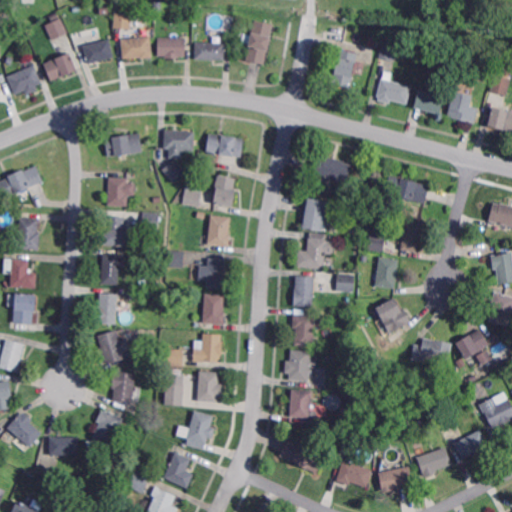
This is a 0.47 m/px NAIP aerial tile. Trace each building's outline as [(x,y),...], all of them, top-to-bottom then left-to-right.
[(132,29),(115,27),(117,11),(134,13),(132,29)] [(53,22),(51,17),(59,14),(61,19),(53,22)] [(265,63),(246,59),(256,18),(275,23),(265,63)] [(54,41),(47,26),(63,19),(70,34),(54,41)] [(154,57),(143,58),(142,55),(125,57),(123,38),(152,35),(154,57)] [(187,55),(180,55),(180,58),(167,58),(167,55),(160,55),(160,36),(188,36),(187,55)] [(396,60),(380,55),(385,37),(401,42),(396,60)] [(88,61),(84,44),(109,38),(113,55),(88,61)] [(226,59),(197,58),(197,41),(226,41),(226,59)] [(351,88),(333,83),(342,48),(360,52),(351,88)] [(52,81),(44,64),(69,52),(77,70),(52,81)] [(28,94),(26,90),(17,94),(9,74),(36,63),(44,82),(38,84),(40,89),(28,94)] [(490,78),(483,76),(485,66),(492,68),(490,78)] [(511,77),(507,94),(492,90),(497,72),(511,77)] [(408,102),(393,98),(391,103),(377,98),(383,76),(413,85),(408,102)] [(441,113),(416,107),(421,88),(445,94),(441,113)] [(475,123),(449,115),(456,89),(474,95),(472,105),(480,107),(475,123)] [(511,130),(505,128),(504,130),(489,126),(495,106),(511,110),(511,130)] [(196,149),(185,149),(184,157),(171,156),(171,147),(165,147),(166,128),(197,130),(196,149)] [(110,156),(109,154),(107,136),(142,131),(145,151),(110,156)] [(244,156),(208,151),(211,132),(246,136),(244,156)] [(349,182),(315,173),(320,153),(354,162),(349,182)] [(174,180),(164,168),(177,158),(187,170),(174,180)] [(45,180),(18,192),(6,197),(0,182),(0,179),(24,168),(25,170),(39,164),(45,180)] [(234,204),(215,201),(220,173),(239,176),(234,204)] [(427,203),(387,192),(392,173),(432,184),(427,203)] [(137,194),(130,194),(129,205),(109,204),(110,175),(129,175),(128,181),(137,181),(137,194)] [(198,203),(183,200),(187,182),(202,185),(198,203)] [(324,230),(304,226),(310,196),(329,200),(324,230)] [(511,224),(490,219),(495,201),(511,205),(511,224)] [(160,228),(144,227),(145,211),(161,212),(160,228)] [(205,219),(197,217),(198,211),(206,213),(205,219)] [(230,245),(209,243),(213,213),(233,216),(230,245)] [(125,244),(105,243),(106,226),(108,227),(108,214),(127,215),(125,244)] [(42,249),(20,248),(22,215),(41,216),(40,231),(43,231),(42,249)] [(420,251),(402,248),(407,218),(424,221),(420,251)] [(385,250),(370,248),(372,227),(388,229),(385,250)] [(335,254),(328,253),(325,268),(298,265),(300,248),(308,249),(309,237),(329,239),(328,241),(336,242),(335,254)] [(185,266),(169,265),(171,248),(186,250),(185,266)] [(511,280),(500,282),(498,267),(494,267),(492,254),(511,250),(511,280)] [(120,283),(103,282),(105,253),(122,254),(120,283)] [(397,288),(377,284),(381,254),(402,257),(397,288)] [(39,286),(13,285),(14,257),(31,258),(30,272),(39,272),(39,286)] [(226,287),(209,286),(209,279),(201,279),(201,264),(209,264),(210,257),(227,258),(226,287)] [(315,306),(295,304),(297,274),(316,275),(315,306)] [(356,291),(338,290),(339,274),(357,275),(356,291)] [(511,315),(509,325),(492,319),(496,304),(493,303),(497,290),(511,295),(511,315)] [(35,323),(15,321),(16,305),(9,304),(10,291),(37,293),(35,323)] [(115,321),(97,320),(100,292),(100,291),(118,293),(115,321)] [(228,324),(205,323),(206,292),(226,292),(225,309),(228,309),(228,324)] [(391,331),(378,306),(395,296),(409,322),(391,331)] [(315,345),(296,344),(297,327),(294,327),(294,313),(317,314),(315,345)] [(468,358),(457,342),(481,327),(492,343),(468,358)] [(122,338),(129,336),(133,349),(125,351),(127,357),(105,364),(99,346),(102,346),(99,334),(119,328),(122,338)] [(222,361),(195,359),(196,338),(204,339),(204,332),(224,333),(222,361)] [(19,371),(0,365),(8,337),(27,342),(19,371)] [(448,359),(446,359),(445,367),(435,366),(436,358),(424,355),(424,360),(412,357),(415,343),(422,344),(423,337),(451,342),(448,359)] [(185,364),(169,363),(170,347),(186,347),(185,364)] [(311,380),(291,379),(291,372),(287,372),(287,359),(292,359),(292,348),(313,350),(311,380)] [(135,401),(115,399),(117,388),(113,387),(115,369),(138,372),(135,401)] [(224,395),(220,395),(219,400),(199,399),(201,369),(221,371),(220,382),(225,382),(224,395)] [(16,407),(0,410),(0,380),(11,379),(16,407)] [(182,403),(165,402),(166,382),(183,383),(182,403)] [(470,395),(465,387),(471,384),(475,392),(470,395)] [(311,416),(292,414),(293,388),(313,389),(311,416)] [(499,404),(511,398),(511,400),(511,417),(493,427),(481,404),(495,397),(499,404)] [(454,410),(450,403),(455,400),(459,407),(454,410)] [(113,445),(95,437),(102,421),(98,419),(103,407),(125,417),(113,445)] [(33,446),(10,427),(24,409),(34,417),(32,420),(45,431),(33,446)] [(207,448),(187,443),(189,437),(178,434),(181,423),(192,426),(197,409),(216,414),(207,448)] [(476,453),(474,450),(463,456),(455,441),(482,427),(491,445),(476,453)] [(80,454),(51,454),(51,435),(81,435),(80,454)] [(318,472),(281,454),(289,437),(327,455),(318,472)] [(425,476),(418,455),(448,445),(453,462),(437,467),(439,472),(425,476)] [(190,486),(166,476),(177,450),(193,457),(188,469),(196,472),(190,486)] [(368,485),(353,480),(352,483),(338,479),(345,458),(374,468),(368,485)] [(384,489),(380,471),(411,464),(415,483),(384,489)] [(144,492),(131,486),(138,469),(152,475),(144,492)] [(177,511),(151,511),(149,511),(156,496),(153,495),(157,486),(178,495),(174,504),(180,507),(177,511)] [(12,511),(18,501),(40,511),(39,511),(12,511)]
